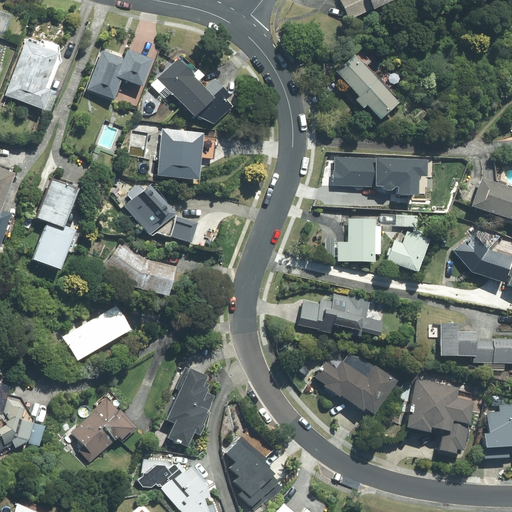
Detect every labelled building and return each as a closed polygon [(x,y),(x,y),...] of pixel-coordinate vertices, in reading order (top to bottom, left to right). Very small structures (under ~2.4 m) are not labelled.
[(335,0),(346,24),(397,0),(335,0)] [(54,56),(23,44),(2,97),(38,111),(45,93),(40,91),(54,56)] [(120,58),(100,50),(84,90),(110,101),(118,82),(136,89),(147,62),(122,53),(120,58)] [(357,52),(332,74),(355,100),(349,105),(356,113),(362,108),(373,121),(393,103),(383,92),(398,79),(376,55),(367,63),(357,52)] [(166,95),(190,120),(192,117),(212,126),(230,108),(223,100),(227,97),(210,80),(200,90),(192,82),(198,76),(179,57),(148,86),(161,100),(166,95)] [(141,94),(131,91),(126,108),(136,111),(141,94)] [(211,162),(213,140),(198,138),(199,133),(158,130),(153,179),(194,183),(196,160),(211,162)] [(279,141),(265,141),(264,157),(278,158),(279,141)] [(365,169),(349,160),(334,185),(376,209),(385,194),(390,197),(399,181),(368,164),(365,169)] [(0,230),(6,215),(0,212),(0,200),(10,175),(0,171),(0,230)] [(73,188),(49,178),(32,221),(42,225),(27,261),(54,272),(70,232),(57,227),(73,188)] [(511,193),(479,182),(468,210),(511,225),(511,193)] [(143,237),(149,232),(165,240),(170,216),(148,187),(139,193),(135,187),(123,195),(128,202),(121,207),(123,210),(143,237)] [(195,223),(176,218),(169,242),(188,247),(195,223)] [(345,244),(336,244),(335,264),(371,266),(371,256),(376,256),(377,228),(372,228),(372,222),(346,221),(345,244)] [(400,245),(392,242),(385,263),(414,273),(426,239),(404,232),(400,245)] [(469,235),(450,251),(468,275),(511,289),(511,254),(496,249),(494,255),(482,251),(469,235)] [(333,240),(323,240),(321,259),(331,259),(333,240)] [(170,269),(145,262),(117,243),(100,268),(135,292),(162,299),(170,269)] [(299,303),(295,325),(326,332),(327,328),(377,338),(383,305),(331,294),(329,303),(318,301),(317,307),(299,303)] [(111,307),(59,339),(74,363),(126,331),(111,307)] [(427,338),(437,338),(437,358),(469,358),(469,365),(481,365),(481,370),(502,371),(502,367),(511,367),(511,341),(472,341),(472,333),(451,333),(452,326),(428,325),(427,338)] [(339,369),(326,359),(311,381),(366,420),(391,384),(349,354),(339,369)] [(201,380),(183,372),(161,422),(170,426),(163,441),(181,449),(187,436),(194,439),(199,427),(197,426),(206,406),(196,402),(201,392),(196,390),(201,380)] [(454,390),(414,380),(401,430),(423,435),(424,431),(437,434),(432,453),(448,457),(449,451),(456,453),(468,402),(452,398),(454,390)] [(108,393),(102,399),(62,438),(87,464),(112,439),(115,443),(127,431),(130,435),(136,429),(118,411),(122,407),(108,393)] [(17,399),(8,397),(7,402),(2,401),(0,409),(0,451),(8,447),(10,450),(23,443),(30,420),(17,399)] [(479,450),(486,450),(486,460),(506,460),(506,450),(511,449),(511,405),(496,406),(496,414),(485,414),(485,436),(479,436),(479,450)] [(266,478),(261,472),(266,467),(246,445),(240,450),(233,442),(219,454),(229,464),(224,469),(233,479),(228,483),(237,493),(233,497),(247,511),(262,511),(264,511),(255,501),(260,496),(254,489),(266,478)] [(203,509),(198,493),(205,486),(188,466),(182,472),(173,462),(139,461),(138,487),(154,487),(175,511),(214,511),(211,504),(203,509)] [(17,508),(11,506),(8,511),(48,511),(49,511),(21,499),(17,508)]
